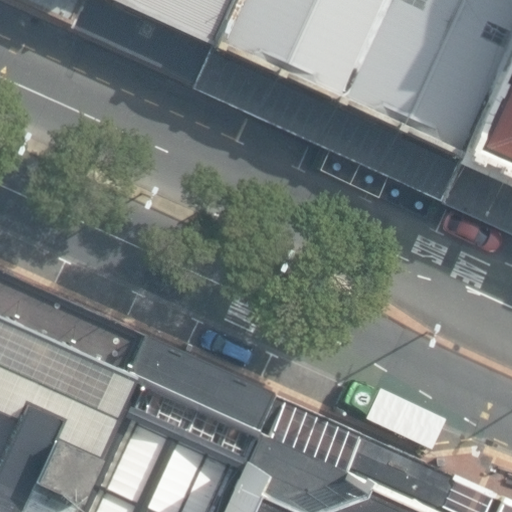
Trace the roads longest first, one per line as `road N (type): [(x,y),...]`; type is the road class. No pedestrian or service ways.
road 1 (tertiary): [(0,61),(511,300)]
road 2 (tertiary): [(511,409),(0,176)]
